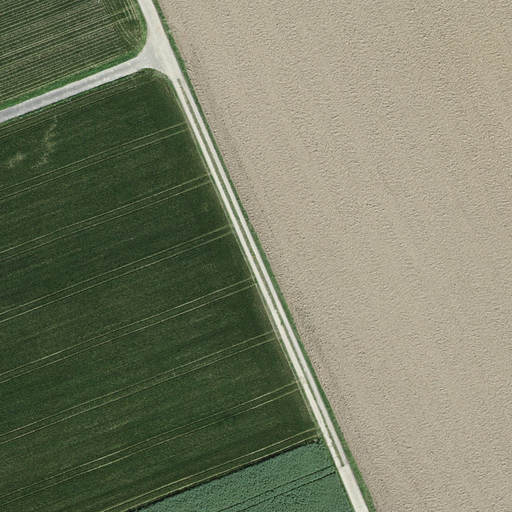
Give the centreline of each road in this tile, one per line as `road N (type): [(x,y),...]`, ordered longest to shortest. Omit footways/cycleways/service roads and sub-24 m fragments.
road 1 (track): [(163,54),(360,511)]
road 2 (track): [(140,0),(163,54),(0,117)]
